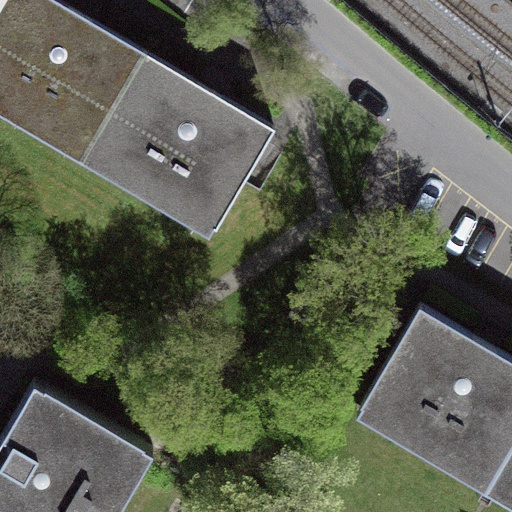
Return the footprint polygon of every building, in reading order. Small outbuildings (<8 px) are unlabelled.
[(61,0),(0,0),(0,97),(86,148),(145,49),(80,11),(61,0)] [(145,49),(86,148),(215,224),(273,125),(209,87),(145,49)] [(361,401),(490,477),(511,439),(511,355),(484,339),(420,301),(361,401)] [(0,456),(0,511),(101,511),(104,508),(109,511),(114,502),(109,499),(127,468),(134,472),(140,462),(133,458),(144,439),(45,380),(7,444),(0,456)] [(511,439),(490,477),(511,489),(511,439)]
